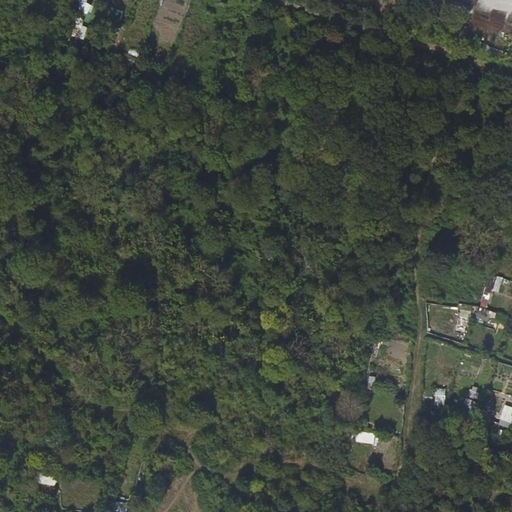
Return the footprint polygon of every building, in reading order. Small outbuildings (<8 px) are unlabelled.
[(68,36),(83,40),(87,25),(72,21),(68,36)] [(489,321),(490,310),(473,309),(473,320),(489,321)] [(457,327),(465,329),(467,320),(459,318),(457,327)] [(381,334),(380,341),(396,344),(397,337),(381,334)] [(264,391),(261,402),(269,403),(271,392),(264,391)] [(50,397),(49,404),(58,406),(59,399),(50,397)] [(493,397),(490,409),(508,413),(511,402),(493,397)]
